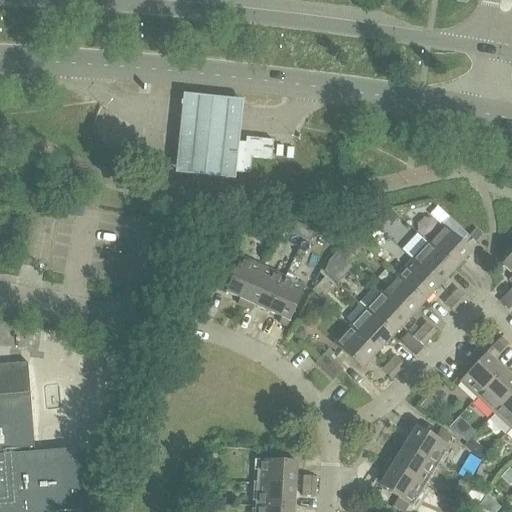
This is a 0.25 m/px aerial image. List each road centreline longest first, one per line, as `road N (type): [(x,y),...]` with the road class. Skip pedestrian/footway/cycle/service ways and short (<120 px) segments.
road 1 (secondary): [(0,59),(327,88),(477,113)]
road 2 (secondary): [(493,51),(277,19),(31,0)]
road 3 (residential): [(328,427),(320,406),(268,358),(177,325),(0,292)]
road 4 (residential): [(328,427),(393,397),(481,301),(511,329)]
